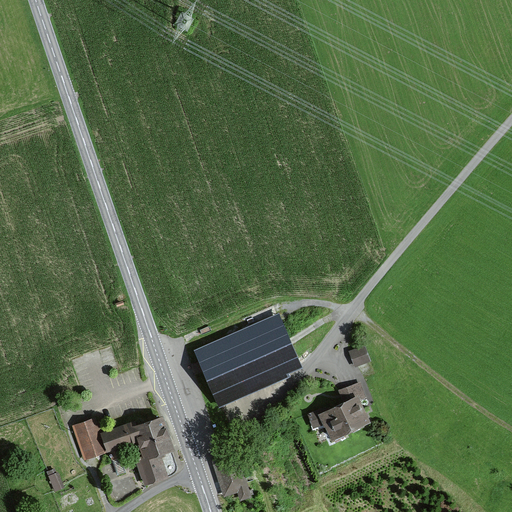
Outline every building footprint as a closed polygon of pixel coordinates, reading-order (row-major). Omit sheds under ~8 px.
[(279,315),(195,351),(219,406),(302,370),(279,315)] [(364,345),(348,350),(355,368),(370,362),(364,345)] [(368,402),(360,382),(339,391),(345,403),(309,420),(313,429),(322,425),(330,443),(369,426),(360,406),(368,402)] [(142,481),(176,470),(155,408),(80,433),(91,465),(132,452),(142,481)] [(238,455),(213,462),(214,464),(223,496),(237,492),(239,501),(251,498),(238,455)] [(60,473),(50,475),(54,492),(64,490),(60,473)]
